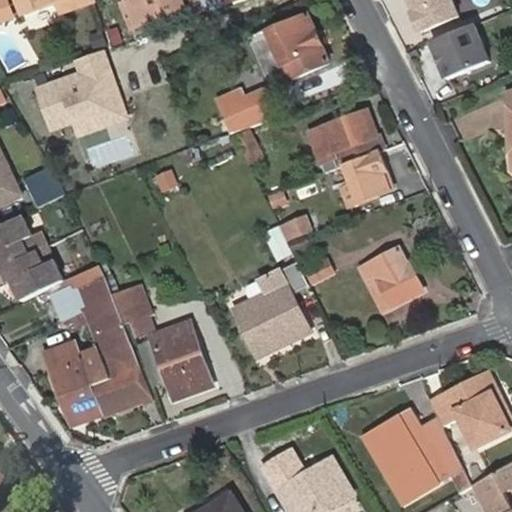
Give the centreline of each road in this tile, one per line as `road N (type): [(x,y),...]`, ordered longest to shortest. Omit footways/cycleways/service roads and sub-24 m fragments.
road 1 (residential): [(72,477),(511,324)]
road 2 (residential): [(511,305),(357,0)]
road 3 (residential): [(72,477),(0,374)]
